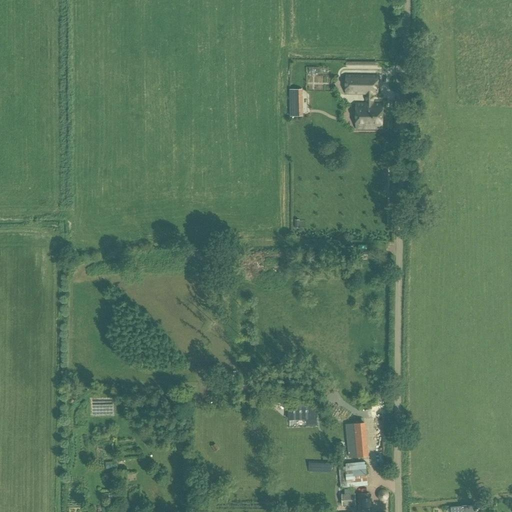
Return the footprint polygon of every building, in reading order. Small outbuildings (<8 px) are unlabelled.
[(346,76),(346,93),(366,94),(366,104),(356,104),(356,128),(382,128),(383,104),(373,104),(373,94),(377,94),(378,76),(346,76)] [(301,96),(291,96),(291,110),(301,110),(301,96)] [(288,408),(289,420),(316,419),(316,406),(288,408)] [(367,457),(364,423),(347,425),(350,458),(367,457)] [(347,466),(339,467),(341,488),(368,485),(366,465),(365,465),(364,462),(347,464),(347,466)] [(343,495),(343,505),(355,505),(355,494),(343,495)] [(358,494),(358,511),(369,511),(369,494),(358,494)]
